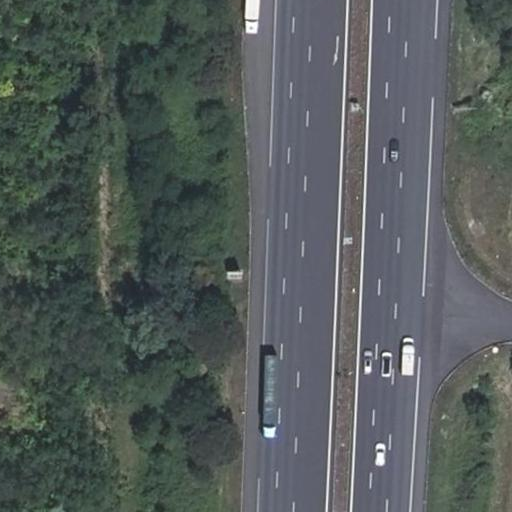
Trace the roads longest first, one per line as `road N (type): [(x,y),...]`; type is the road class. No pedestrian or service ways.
road 1 (motorway): [(302,0),(285,511)]
road 2 (motorway): [(386,511),(402,0)]
